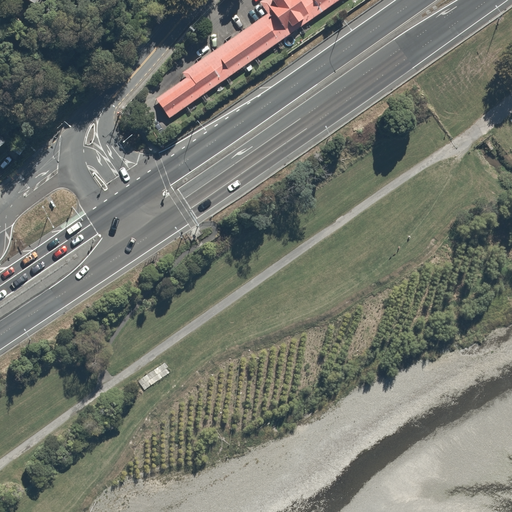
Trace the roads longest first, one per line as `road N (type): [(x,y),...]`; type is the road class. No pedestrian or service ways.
road 1 (trunk): [(483,0),(142,240)]
road 2 (trunk): [(118,206),(421,0)]
road 3 (trunk): [(142,240),(0,334)]
road 4 (trunk): [(0,285),(118,206)]
road 5 (residential): [(113,98),(195,0)]
